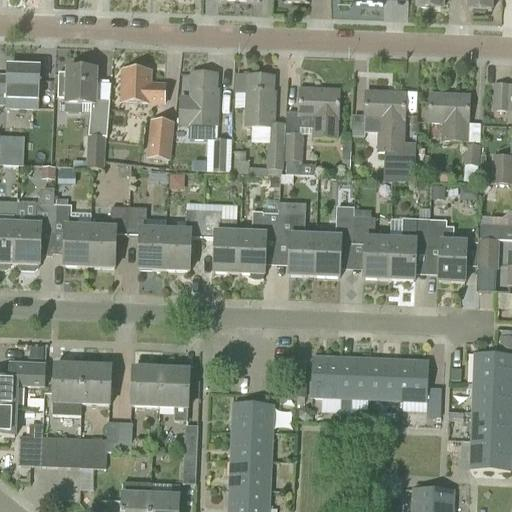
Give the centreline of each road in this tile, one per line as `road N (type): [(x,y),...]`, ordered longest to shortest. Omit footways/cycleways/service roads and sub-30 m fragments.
road 1 (residential): [(511,50),(0,28)]
road 2 (residential): [(489,328),(0,311)]
